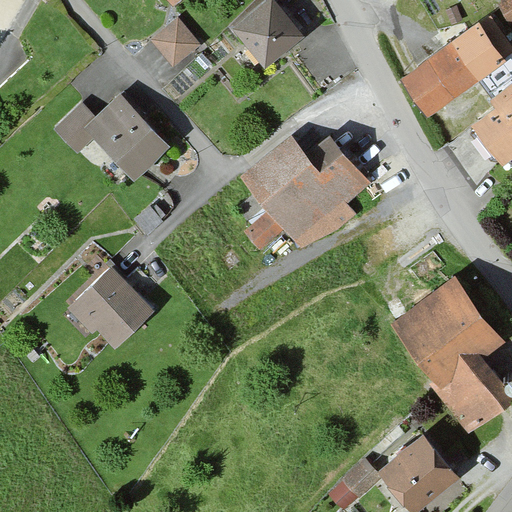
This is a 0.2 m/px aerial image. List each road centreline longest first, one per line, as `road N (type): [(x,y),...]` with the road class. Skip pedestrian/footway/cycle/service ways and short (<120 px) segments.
road 1 (tertiary): [(511,285),(426,166),(337,0)]
road 2 (residential): [(75,0),(223,171)]
